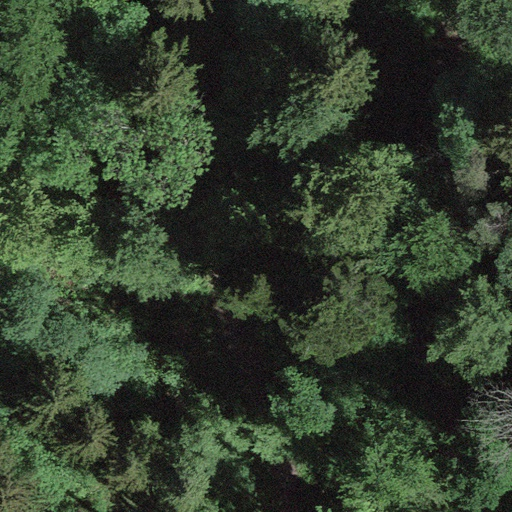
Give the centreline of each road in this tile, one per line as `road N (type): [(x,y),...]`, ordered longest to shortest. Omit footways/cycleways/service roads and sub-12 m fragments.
road 1 (track): [(473,0),(406,166),(409,328),(475,511)]
road 2 (track): [(266,0),(220,278),(287,463),(294,511)]
